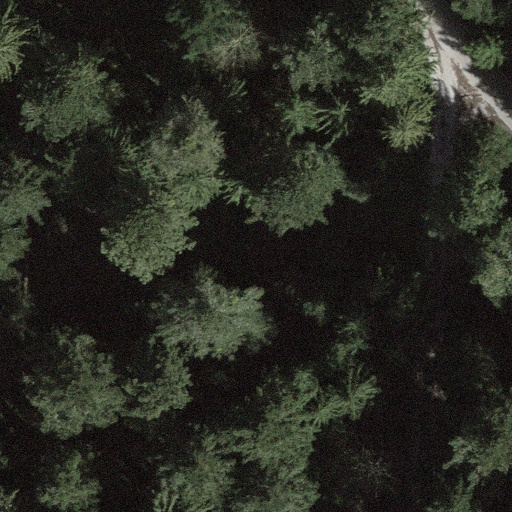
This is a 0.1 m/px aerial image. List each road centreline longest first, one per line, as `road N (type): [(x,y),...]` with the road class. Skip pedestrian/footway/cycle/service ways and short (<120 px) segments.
road 1 (unclassified): [(434,7),(408,511)]
road 2 (unclassified): [(511,128),(434,7)]
